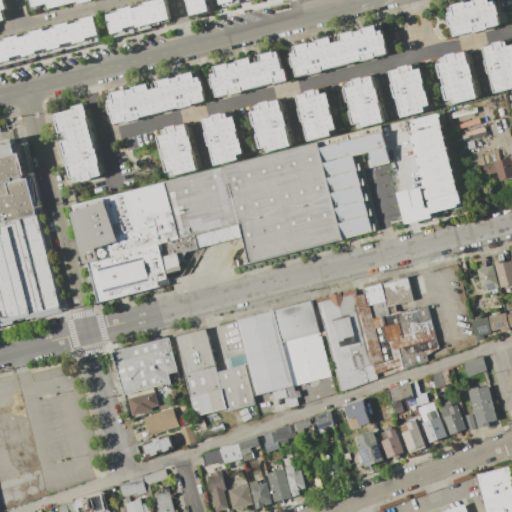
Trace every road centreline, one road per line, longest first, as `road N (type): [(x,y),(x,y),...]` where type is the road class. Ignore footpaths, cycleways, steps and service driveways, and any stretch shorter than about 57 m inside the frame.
road 1 (tertiary): [(511,222),(0,354)]
road 2 (residential): [(125,475),(25,88)]
road 3 (residential): [(369,0),(0,93)]
road 4 (residential): [(511,443),(318,511)]
